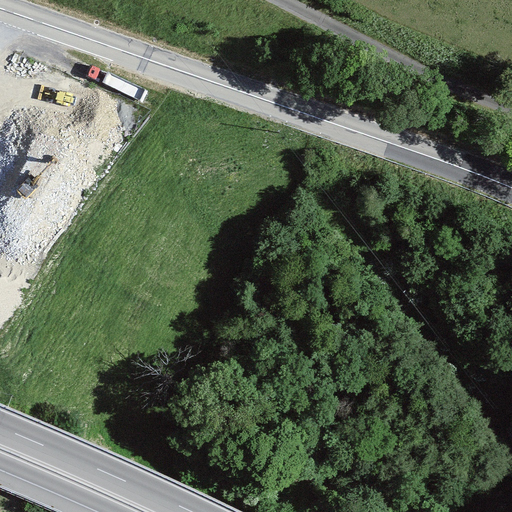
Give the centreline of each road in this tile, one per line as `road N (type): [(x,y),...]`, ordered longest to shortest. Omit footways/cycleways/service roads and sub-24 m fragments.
road 1 (secondary): [(511,188),(0,9)]
road 2 (track): [(279,0),(511,108)]
road 3 (trunk): [(191,511),(0,427)]
road 4 (trunk): [(0,461),(117,511)]
